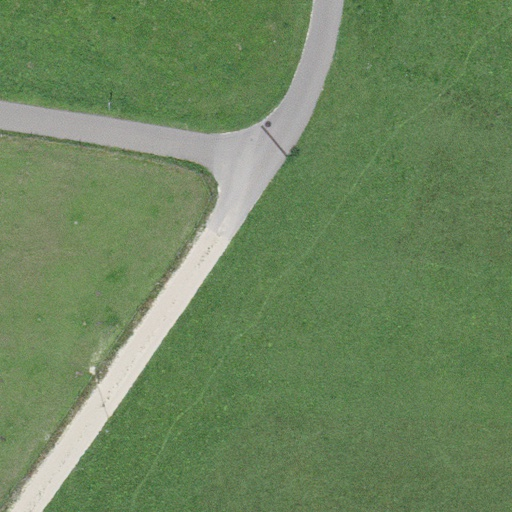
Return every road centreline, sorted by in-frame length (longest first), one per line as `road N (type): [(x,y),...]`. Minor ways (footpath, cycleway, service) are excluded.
road 1 (track): [(265,168),(23,511)]
road 2 (track): [(265,168),(318,71),(332,0)]
